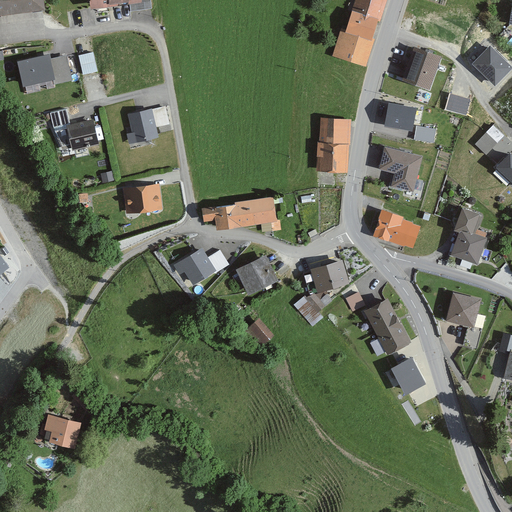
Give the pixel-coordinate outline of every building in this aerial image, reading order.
[(47,0),(0,0),(0,18),(49,12),(47,0)] [(143,0),(92,0),(94,11),(145,5),(143,0)] [(357,0),(354,12),(382,20),(388,0),(357,0)] [(367,69),(382,20),(354,12),(348,31),(342,30),(333,58),(367,69)] [(83,69),(99,66),(94,45),(78,49),(83,69)] [(505,66),(472,45),(459,65),(493,86),(505,66)] [(440,61),(414,52),(403,81),(429,91),(440,61)] [(71,57),(30,66),(36,90),(76,81),(71,57)] [(417,103),(393,100),(390,125),(413,129),(417,103)] [(129,135),(131,145),(161,138),(154,111),(129,117),(133,134),(129,135)] [(92,119),(65,125),(70,149),(97,144),(92,119)] [(351,122),(318,120),(315,173),(347,175),(351,122)] [(416,138),(435,140),(436,125),(417,123),(416,138)] [(476,149),(486,159),(504,140),(494,130),(476,149)] [(423,158),(384,146),(376,170),(392,175),(389,186),(412,194),(423,158)] [(498,168),(511,179),(511,156),(509,154),(498,168)] [(102,174),(113,174),(113,164),(102,164),(102,174)] [(159,183),(123,189),(128,217),(164,211),(159,183)] [(275,198),(203,208),(205,223),(217,221),(219,231),(279,223),(275,198)] [(403,217),(379,209),(373,229),(376,240),(412,251),(418,230),(401,225),(403,217)] [(460,231),(451,257),(476,266),(486,240),(472,235),(479,216),(462,210),(455,229),(460,231)] [(0,267),(10,260),(0,246),(0,267)] [(177,267),(192,288),(216,271),(201,250),(177,267)] [(235,271),(250,300),(281,283),(266,254),(235,271)] [(341,260),(309,274),(318,295),(350,282),(341,260)] [(360,289),(346,294),(352,310),(366,305),(360,289)] [(480,301),(454,296),(447,325),(473,331),(480,301)] [(384,298),(364,310),(390,354),(410,342),(384,298)] [(269,332),(257,319),(244,331),(256,343),(269,332)] [(403,387),(425,380),(416,351),(394,358),(403,387)] [(511,354),(509,354),(502,375),(511,378),(511,354)] [(79,391),(73,397),(87,412),(94,406),(79,391)] [(84,425),(50,416),(47,430),(50,431),(47,442),(77,450),(84,425)]
